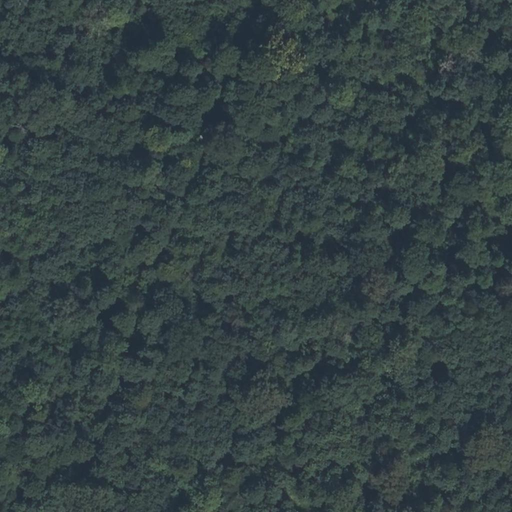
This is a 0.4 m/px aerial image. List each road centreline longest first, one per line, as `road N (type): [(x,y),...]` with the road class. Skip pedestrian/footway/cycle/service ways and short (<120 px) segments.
road 1 (track): [(60,511),(253,0)]
road 2 (track): [(190,167),(374,206),(440,230),(511,225)]
